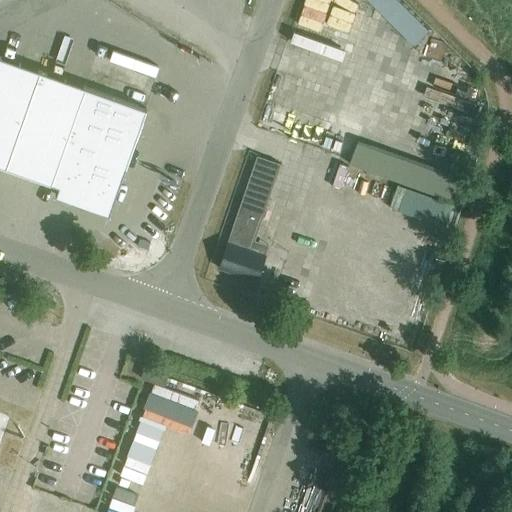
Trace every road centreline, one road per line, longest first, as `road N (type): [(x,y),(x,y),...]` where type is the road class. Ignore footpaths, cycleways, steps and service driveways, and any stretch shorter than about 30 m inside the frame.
road 1 (tertiary): [(511,429),(163,307)]
road 2 (unclassified): [(163,307),(272,0)]
road 3 (tertiary): [(163,307),(0,249)]
